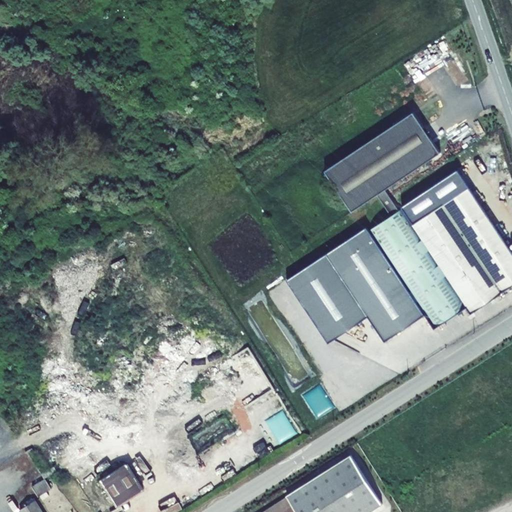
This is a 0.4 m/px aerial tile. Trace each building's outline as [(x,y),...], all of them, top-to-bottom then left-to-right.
[(324,172),(352,213),(377,196),(388,213),(397,207),(386,190),(441,154),(413,113),(324,172)] [(415,224),(413,225),(467,307),(472,313),(511,286),(511,249),(471,187),(415,224)] [(467,307),(413,225),(415,224),(404,208),(400,210),(397,207),(388,213),(390,216),(369,231),(425,315),(434,329),(467,307)] [(369,231),(367,227),(287,280),(329,343),(368,317),(384,341),(425,315),(369,231)] [(365,511),(382,502),(353,456),(263,511),(365,511)] [(144,489),(127,462),(100,479),(116,506),(144,489)] [(52,488),(45,477),(32,486),(39,496),(52,488)] [(42,511),(36,501),(21,510),(22,511),(42,511)]
